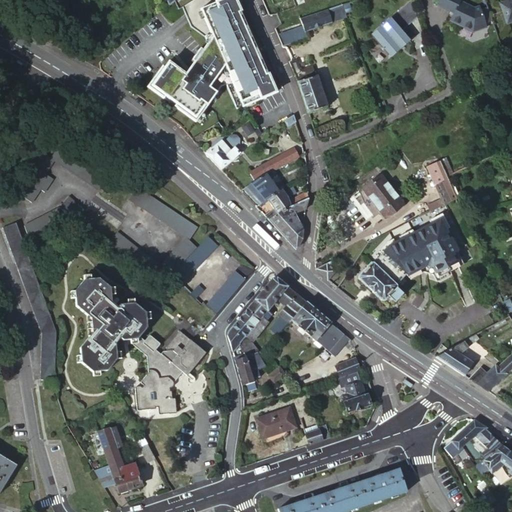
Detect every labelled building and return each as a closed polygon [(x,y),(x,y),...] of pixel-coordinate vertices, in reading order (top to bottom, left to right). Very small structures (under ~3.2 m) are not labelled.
[(205,36),(209,43),(199,56),(196,54),(192,60),(194,62),(185,75),(169,63),(160,75),(157,73),(148,86),(164,98),(165,95),(176,103),(175,106),(195,121),(217,92),(214,90),(218,85),(213,82),(225,65),(242,107),(276,93),(268,74),(265,75),(260,65),(263,64),(245,21),(242,23),(238,13),(241,12),(236,0),(221,0),(201,9),(211,33),(205,36)] [(419,23),(411,0),(393,21),(376,42),(389,52),(388,54),(391,56),(393,55),(397,59),(411,43),(406,39),(419,23)] [(438,0),(436,6),(450,12),(451,10),(455,12),(456,15),(452,16),(449,21),(472,32),(485,28),(484,24),(491,22),(486,8),(479,10),(478,7),(473,8),(459,2),(460,0),(438,0)] [(511,0),(499,5),(506,26),(511,23),(511,0)] [(348,5),(344,6),(342,7),(345,15),(347,20),(352,18),(348,6),(348,5)] [(345,15),(342,7),(339,8),(343,21),(347,20),(345,15)] [(328,12),(326,12),(331,25),(341,22),(343,21),(339,8),(328,12)] [(331,25),(326,12),(300,21),(303,28),(305,34),(330,25),(331,25)] [(303,28),(293,32),(297,43),(307,40),(305,34),(303,28)] [(278,37),(282,48),(297,43),(293,32),(278,37)] [(411,43),(397,59),(400,61),(413,45),(411,43)] [(297,61),(290,64),(292,69),(298,84),(315,78),(312,68),(303,71),(301,69),(300,69),(297,61)] [(218,85),(214,90),(217,92),(220,87),(226,85),(237,110),(242,107),(225,65),(213,82),(218,85)] [(315,78),(298,84),(297,85),(307,115),(309,114),(326,109),(315,78)] [(164,98),(175,106),(176,103),(165,95),(164,98)] [(284,121),(288,127),(295,123),(293,116),(284,121)] [(249,123),(241,127),(246,137),(254,133),(249,123)] [(212,148),(213,149),(221,142),(231,152),(234,149),(235,150),(240,146),(240,141),(237,137),(232,136),(226,141),(224,138),(221,138),(213,145),(212,148)] [(213,149),(206,156),(219,170),(221,171),(239,155),(235,150),(234,149),(231,152),(221,142),(213,149)] [(270,173),(297,159),(299,158),(294,149),(271,160),(266,163),(256,169),(248,174),(253,182),(255,181),(265,176),(267,174),(270,173)] [(62,154),(55,165),(54,166),(99,196),(107,184),(62,154)] [(305,157),(304,155),(299,158),(297,159),(300,165),(305,163),(305,157)] [(36,171),(36,173),(20,197),(32,205),(40,192),(45,195),(54,183),(46,177),(54,166),(55,165),(42,156),(34,169),(36,171)] [(439,164),(438,162),(436,156),(423,162),(426,169),(439,164)] [(438,162),(439,164),(443,172),(446,178),(452,175),(445,159),(438,162)] [(450,186),(446,178),(443,172),(439,164),(426,169),(440,200),(443,206),(456,200),(450,186)] [(254,206),(256,208),(266,200),(268,199),(277,193),(265,176),(255,181),(253,182),(240,191),(241,193),(247,199),(249,201),(254,206)] [(402,204),(380,177),(362,191),(384,218),(402,204)] [(130,197),(187,236),(190,238),(199,226),(138,185),(130,197)] [(284,196),(286,200),(296,194),(293,188),(282,194),(284,196)] [(278,215),(290,208),(291,207),(289,203),(286,200),(284,196),(282,194),(280,190),(277,193),(268,199),(266,200),(278,215)] [(294,214),(305,210),(306,203),(308,200),(308,194),(289,203),(291,207),(290,208),(294,214)] [(58,213),(23,225),(27,239),(65,225),(62,215),(76,227),(86,215),(67,200),(58,213)] [(443,206),(440,200),(425,207),(429,213),(443,206)] [(297,236),(301,232),(301,231),(301,230),(301,228),(295,216),(294,215),(294,214),(290,208),(278,215),(275,217),(268,221),(271,224),(277,230),(283,236),(286,240),(293,235),(294,236),(296,234),(297,236)] [(17,221),(3,226),(8,240),(29,300),(41,334),(40,378),(45,378),(44,388),(53,388),(54,361),(55,333),(47,307),(31,263),(17,221)] [(386,249),(371,264),(395,286),(405,276),(406,277),(418,271),(436,278),(437,280),(463,267),(440,222),(393,244),(395,247),(390,250),(388,251),(386,249)] [(152,276),(161,265),(119,231),(109,243),(152,276)] [(301,235),(301,232),(297,236),(296,234),(294,236),(293,235),(286,240),(290,244),(295,249),(301,239),(302,238),(301,235)] [(190,238),(187,236),(161,265),(172,275),(198,245),(190,238)] [(173,276),(183,284),(216,245),(207,237),(173,276)] [(322,279),(326,282),(333,273),(330,269),(333,267),(330,263),(314,271),(317,273),(322,279)] [(357,278),(357,280),(380,302),(382,301),(387,298),(393,304),(401,295),(395,289),(395,286),(371,264),(369,265),(357,278)] [(205,305),(210,308),(216,313),(243,279),(233,270),(205,305)] [(298,298),(276,280),(271,281),(258,297),(248,309),(260,320),(261,319),(262,317),(267,312),(276,301),(284,308),(278,316),(280,318),(269,332),(276,338),(287,324),(288,324),(290,322),(304,303),(298,298)] [(143,388),(142,390),(137,392),(135,393),(137,412),(138,413),(155,410),(155,409),(158,409),(159,415),(160,415),(176,413),(178,412),(176,400),(176,399),(173,399),(172,392),(170,392),(170,388),(174,387),(174,384),(172,380),(176,376),(178,377),(183,371),(188,376),(203,360),(207,354),(181,333),(167,349),(167,353),(164,353),(161,356),(156,351),(161,345),(150,337),(145,343),(139,338),(146,329),(144,315),(132,305),(117,307),(114,309),(108,305),(107,290),(95,281),(81,283),(72,294),(75,310),(90,322),(92,336),(81,351),(84,367),(95,375),(110,372),(119,361),(116,345),(120,340),(123,342),(127,340),(129,344),(133,344),(146,358),(148,375),(140,385),(143,388)] [(204,289),(200,283),(190,292),(194,297),(204,289)] [(203,316),(210,308),(205,305),(203,303),(200,307),(199,308),(202,310),(200,314),(203,316)] [(304,303),(290,322),(327,352),(342,335),(335,329),(325,320),(315,312),(304,303)] [(240,318),(236,323),(249,334),(252,329),(254,326),(260,320),(248,309),(240,318)] [(262,317),(261,319),(264,322),(270,315),(267,312),(262,317)] [(511,325),(511,321),(509,317),(503,320),(508,327),(511,325)] [(261,319),(260,320),(254,326),(259,331),(265,323),(264,322),(261,319)] [(249,334),(236,323),(228,332),(228,333),(228,334),(227,334),(227,335),(227,336),(227,337),(234,359),(238,357),(236,349),(238,346),(247,336),(249,334)] [(252,329),(249,334),(255,339),(261,332),(259,331),(254,326),(252,329)] [(349,340),(342,335),(327,352),(334,358),(349,340)] [(247,336),(238,346),(245,359),(259,354),(247,336)] [(472,337),(457,345),(453,348),(450,349),(463,358),(482,347),(473,337),(472,337)] [(463,358),(450,349),(434,358),(440,362),(458,374),(462,376),(463,377),(473,365),(463,358)] [(470,382),(486,393),(501,379),(511,369),(511,358),(511,357),(496,371),(494,369),(485,377),(477,371),(468,381),(470,382)] [(242,386),(242,387),(255,383),(255,380),(259,378),(256,370),(253,368),(250,369),(245,359),(235,363),(235,365),(242,386)] [(335,366),(335,367),(339,380),(357,374),(360,372),(355,359),(335,366)] [(311,366),(291,373),(295,383),(315,377),(311,366)] [(323,371),(327,384),(335,381),(338,380),(339,380),(335,367),(323,371)] [(272,371),(269,373),(266,375),(273,385),(285,377),(280,370),(274,374),(272,371)] [(338,380),(335,381),(338,388),(342,387),(345,397),(341,398),(343,404),(347,415),(371,408),(367,397),(365,397),(357,374),(339,380),(338,380)] [(313,379),(295,384),(297,391),(315,386),(313,379)] [(289,409),(257,420),(263,439),(296,429),(289,409)] [(474,423),(472,422),(451,443),(443,450),(452,459),(458,454),(455,451),(457,450),(460,447),(462,450),(473,440),(482,431),(478,427),(474,423)] [(309,447),(322,442),(319,433),(318,429),(317,426),(303,431),(309,447)] [(325,426),(318,429),(319,433),(322,442),(329,440),(330,440),(325,426)] [(97,434),(106,460),(109,467),(109,468),(120,463),(116,449),(120,448),(114,429),(109,430),(108,430),(97,434)] [(494,441),(482,431),(473,440),(487,453),(493,458),(501,447),(494,441)] [(144,439),(137,443),(149,463),(155,459),(144,439)] [(460,447),(457,450),(455,451),(463,460),(467,458),(462,450),(460,447)] [(511,455),(501,447),(493,458),(487,467),(484,471),(483,472),(489,476),(498,464),(502,468),(507,471),(507,474),(511,477),(511,476),(511,455)] [(493,458),(487,453),(480,463),(483,465),(487,467),(493,458)] [(0,483),(11,466),(0,459),(0,483)] [(122,470),(120,463),(109,468),(109,467),(106,460),(90,466),(105,490),(118,486),(120,494),(122,494),(123,496),(130,493),(129,491),(142,487),(135,465),(122,470)] [(494,479),(502,468),(498,464),(489,476),(494,479)] [(291,506),(278,511),(347,511),(355,509),(406,493),(398,471),(385,475),(339,490),(291,506)] [(479,478),(483,484),(489,476),(483,472),(479,478)] [(478,511),(489,506),(485,499),(472,506),(475,511),(478,511)]
